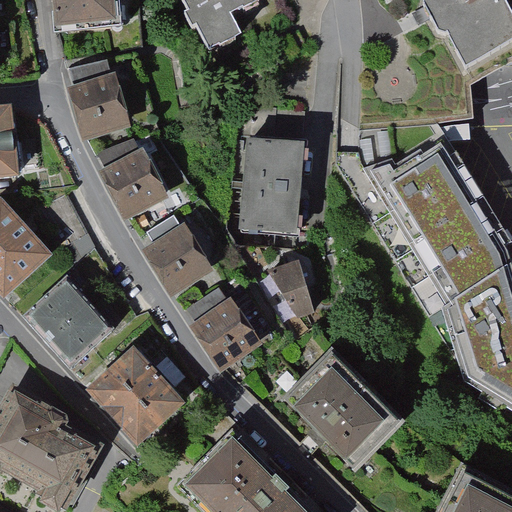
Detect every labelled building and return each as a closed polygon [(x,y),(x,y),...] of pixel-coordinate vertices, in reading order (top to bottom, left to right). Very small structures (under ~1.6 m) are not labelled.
[(110,0),(55,0),(58,36),(113,32),(110,0)] [(187,0),(189,2),(185,5),(193,19),(197,16),(210,41),(220,36),(221,38),(242,26),(231,6),(243,0),(187,0)] [(425,0),(438,24),(448,26),(467,59),(511,32),(511,3),(510,0),(425,0)] [(78,103),(93,146),(137,131),(115,69),(75,83),(82,102),(78,103)] [(0,99),(0,171),(20,169),(12,98),(0,99)] [(310,141),(255,136),(247,227),(302,232),(310,141)] [(362,166),(448,298),(511,251),(441,139),(423,149),(421,147),(396,161),(392,156),(362,166)] [(150,155),(107,179),(128,219),(172,196),(150,155)] [(53,249),(0,192),(0,290),(3,294),(53,249)] [(173,295),(216,267),(185,219),(142,247),(173,295)] [(511,254),(511,251),(448,298),(468,373),(511,400),(511,254)] [(269,272),(298,316),(315,308),(299,256),(275,265),(269,272)] [(114,323),(68,272),(22,314),(68,364),(114,323)] [(190,323),(222,369),(262,340),(230,294),(190,323)] [(186,397),(134,340),(86,384),(138,442),(186,397)] [(386,411),(331,359),(290,402),(345,454),(386,411)] [(69,422),(19,396),(0,427),(0,473),(4,466),(48,490),(44,500),(65,511),(97,453),(69,437),(72,429),(69,422)] [(317,511),(234,429),(183,479),(216,511),(317,511)] [(511,511),(511,481),(476,461),(447,511),(511,511)]
